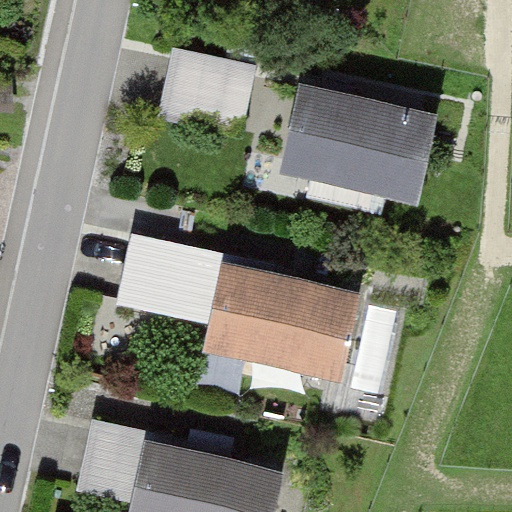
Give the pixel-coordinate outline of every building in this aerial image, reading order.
[(262,66),(174,49),(161,117),(249,134),(262,66)] [(444,108),(299,77),(279,167),(424,199),(444,108)] [(213,318),(224,266),(188,258),(191,245),(139,234),(125,299),(213,318)] [(355,294),(224,266),(213,318),(210,333),(340,362),(355,294)] [(150,443),(152,432),(100,422),(86,485),(138,495),(150,443)] [(197,454),(150,443),(138,495),(134,511),(138,511),(270,511),(280,471),(229,459),(234,438),(202,430),(197,454)]
